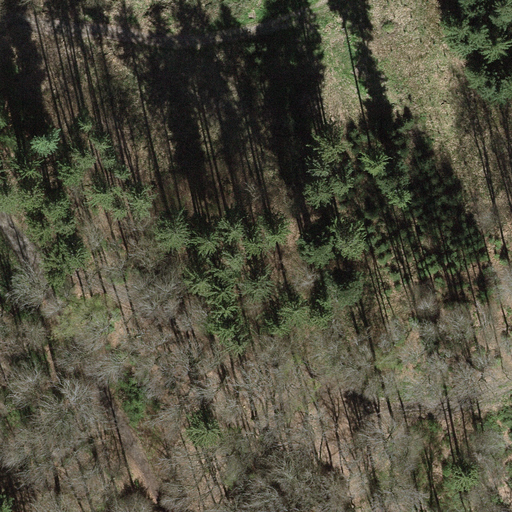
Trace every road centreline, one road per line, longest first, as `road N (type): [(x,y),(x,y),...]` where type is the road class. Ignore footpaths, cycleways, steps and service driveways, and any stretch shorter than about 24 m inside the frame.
road 1 (track): [(511,381),(435,405),(384,401),(318,381),(6,238),(0,226)]
road 2 (track): [(0,22),(171,37),(239,33),(331,0)]
road 3 (track): [(6,238),(93,378),(155,511)]
